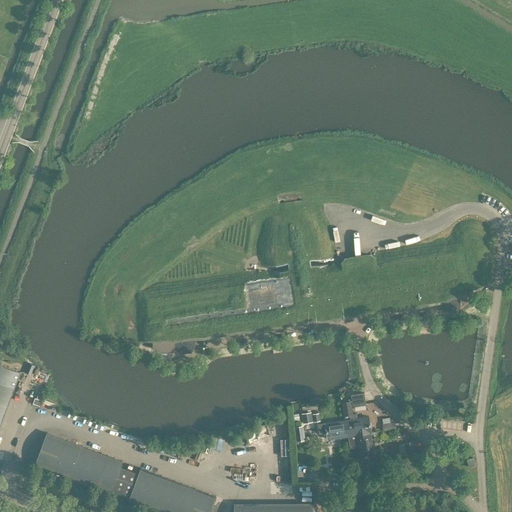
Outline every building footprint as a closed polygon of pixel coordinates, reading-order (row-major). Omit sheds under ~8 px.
[(139,294),(139,298),(139,342),(150,343),(154,343),(153,350),(160,352),(179,352),(180,354),(182,354),(192,353),(198,341),(271,330),(357,317),(443,304),(444,305),(451,313),(452,314),(461,310),(462,298),(486,287),(493,284),(493,281),(493,277),(491,260),(492,258),(494,254),(496,250),(497,242),(496,235),(491,227),(487,224),(480,221),(473,220),(466,220),(453,231),(452,240),(401,247),(380,252),(376,254),(376,259),(371,255),(346,258),(342,264),(321,267),(312,268),(311,262),(322,260),(338,257),(336,245),(334,233),(332,225),(328,218),(325,212),(324,210),(302,201),(279,205),(264,223),(261,234),(259,250),(258,255),(258,256),(260,267),(262,269),(277,267),(289,265),(290,271),(281,272),(269,274),(267,271),(260,271),(246,273),(246,272),(177,282),(154,285),(143,286),(139,294)] [(372,215),(374,210),(363,206),(361,211),(372,215)] [(0,427),(21,374),(0,365),(0,427)] [(31,388),(35,376),(28,375),(25,386),(31,388)] [(365,393),(352,395),(354,407),(367,405),(365,393)] [(44,403),(55,407),(57,404),(45,399),(44,403)] [(349,430),(350,436),(350,440),(353,439),(352,436),(359,435),(358,431),(365,430),(365,434),(371,432),(369,418),(358,419),(357,413),(353,414),(351,401),(343,403),(346,420),(347,430),(349,430)] [(314,422),(313,413),(303,414),(304,423),(314,422)] [(346,420),(319,424),(320,433),(327,432),(328,439),(350,436),(349,430),(347,430),(346,420)] [(371,432),(365,434),(365,430),(358,431),(359,435),(352,436),(353,439),(350,440),(352,448),(359,447),(360,457),(374,455),(371,432)] [(48,433),(36,466),(111,494),(112,492),(121,467),(123,461),(48,433)] [(407,455),(416,454),(414,443),(406,444),(407,455)] [(131,500),(130,501),(158,511),(211,511),(217,498),(217,497),(142,469),(140,474),(131,500)]
